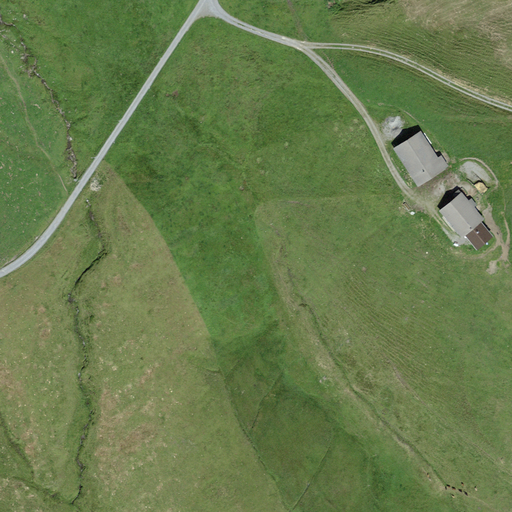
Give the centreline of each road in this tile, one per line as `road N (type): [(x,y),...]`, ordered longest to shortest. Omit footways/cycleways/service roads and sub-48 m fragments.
road 1 (track): [(203,0),(55,223),(23,260),(0,272)]
road 2 (track): [(295,44),(360,108),(406,190),(432,197),(457,181)]
road 3 (track): [(295,44),(383,52),(511,109)]
